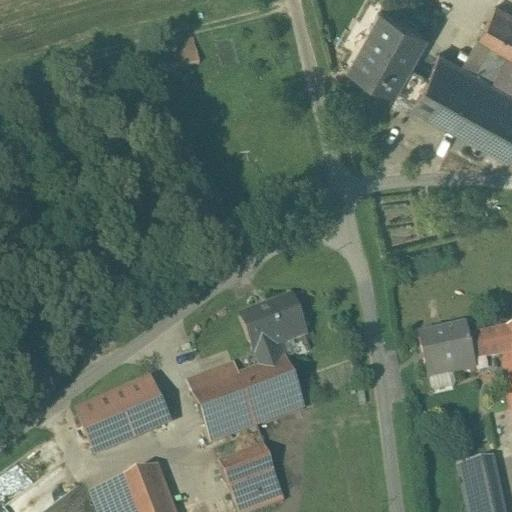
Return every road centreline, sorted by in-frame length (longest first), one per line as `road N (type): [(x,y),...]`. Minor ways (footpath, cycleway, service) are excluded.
road 1 (unclassified): [(0,441),(339,204)]
road 2 (unclassified): [(339,204),(362,279),(401,511)]
road 3 (track): [(295,4),(0,87)]
road 4 (track): [(96,371),(0,164)]
road 5 (unclassified): [(293,0),(339,204)]
